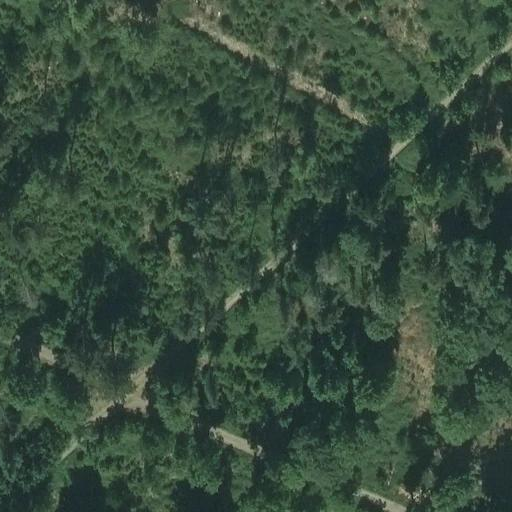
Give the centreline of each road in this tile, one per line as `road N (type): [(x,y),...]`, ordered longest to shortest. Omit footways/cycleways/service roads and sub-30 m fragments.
road 1 (track): [(0,505),(511,38)]
road 2 (track): [(0,336),(392,511)]
